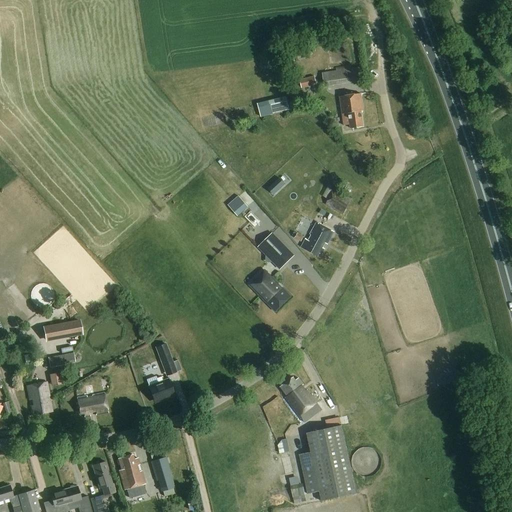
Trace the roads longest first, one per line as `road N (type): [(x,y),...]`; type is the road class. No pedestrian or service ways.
road 1 (residential): [(0,444),(125,435),(185,418),(251,381),(294,342),(401,161),(371,9)]
road 2 (trunk): [(511,292),(414,0)]
